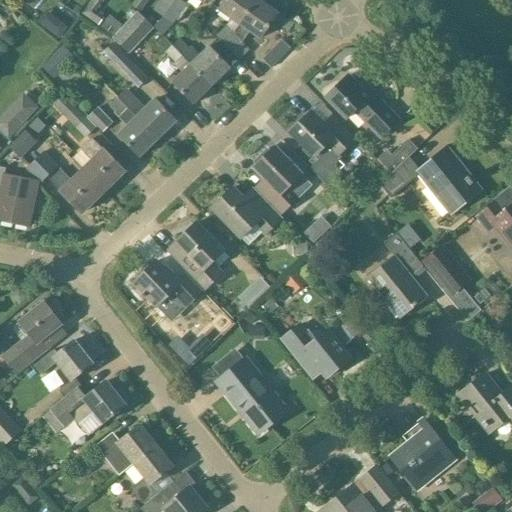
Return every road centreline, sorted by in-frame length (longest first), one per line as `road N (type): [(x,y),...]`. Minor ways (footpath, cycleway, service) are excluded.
road 1 (residential): [(337,24),(85,273)]
road 2 (residential): [(257,511),(99,317),(85,273)]
road 3 (residential): [(266,511),(475,342)]
road 4 (residential): [(511,140),(337,24)]
